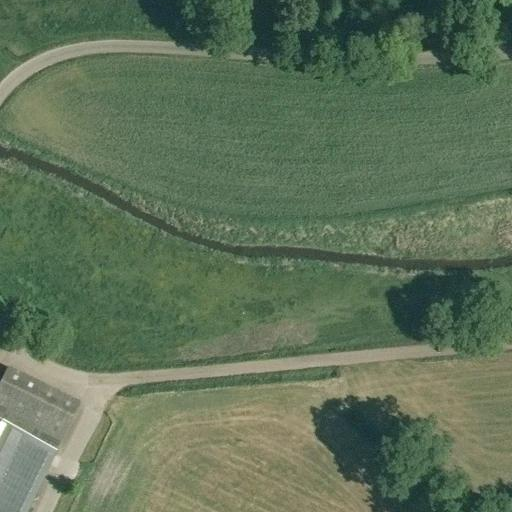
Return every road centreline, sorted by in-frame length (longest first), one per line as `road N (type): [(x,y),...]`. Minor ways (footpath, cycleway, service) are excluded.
road 1 (unclassified): [(0,102),(42,64),(86,51),(375,62),(511,53)]
road 2 (unclassified): [(511,345),(99,383),(44,366),(0,340)]
